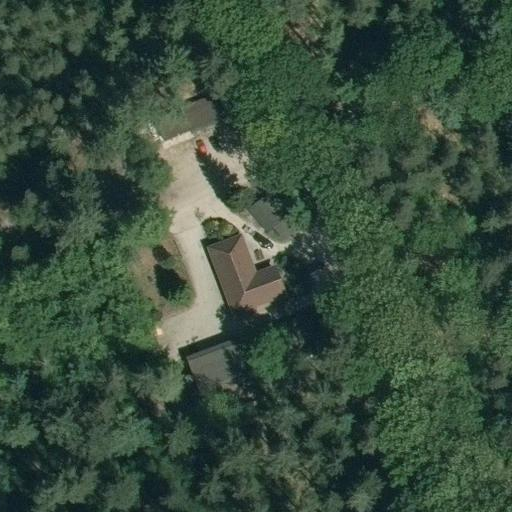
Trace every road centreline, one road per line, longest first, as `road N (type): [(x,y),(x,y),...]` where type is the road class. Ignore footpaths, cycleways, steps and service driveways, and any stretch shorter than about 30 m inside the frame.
road 1 (track): [(461,511),(236,0)]
road 2 (track): [(0,276),(155,222),(511,59)]
